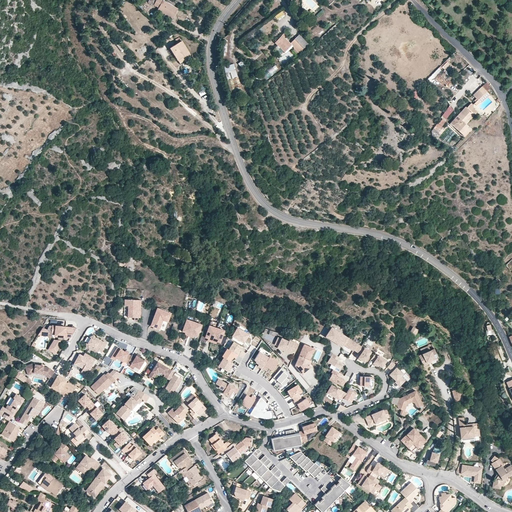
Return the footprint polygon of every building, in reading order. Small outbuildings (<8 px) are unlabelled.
[(163,0),(156,0),(154,5),(158,8),(157,10),(173,19),(179,9),(163,0)] [(282,11),(275,16),(278,21),(285,16),(282,11)] [(308,44),(298,35),(291,43),(285,37),(282,35),(275,43),(285,53),(291,46),(299,53),(308,44)] [(191,55),(182,41),(176,44),(170,48),(178,61),(185,57),(186,57),(187,57),(191,55)] [(248,66),(242,60),(238,64),(244,70),(248,66)] [(448,61),(442,67),(445,70),(451,64),(448,61)] [(233,64),(223,67),(225,73),(235,69),(233,64)] [(264,80),(275,71),(272,66),(271,67),(260,76),(263,78),(264,80)] [(238,77),(236,69),(225,73),(228,80),(238,77)] [(242,89),(239,77),(227,80),(231,93),(242,89)] [(486,82),(482,86),(487,91),(491,87),(486,82)] [(487,91),(482,86),(473,95),(478,100),(478,99),(487,91)] [(242,89),(231,93),(232,99),(244,95),(242,89)] [(490,95),(487,91),(478,99),(480,102),(481,103),(490,95)] [(475,115),(478,112),(470,104),(467,108),(475,115)] [(441,117),(446,120),(454,110),(449,106),(441,117)] [(466,124),(475,115),(467,108),(466,107),(455,118),(458,120),(453,125),(464,136),(470,130),(466,126),(467,124),(466,124)] [(142,301),(126,300),(126,306),(129,306),(129,318),(135,318),(139,319),(141,319),(142,301)] [(171,313),(157,308),(151,327),(161,329),(164,320),(168,322),(171,313)] [(203,325),(188,319),(183,331),(186,332),(186,334),(195,338),(195,335),(198,337),(203,325)] [(76,329),(49,326),(47,331),(52,334),(56,334),(55,339),(58,339),(58,341),(54,340),(48,350),(56,354),(63,341),(63,338),(71,338),(76,330),(76,329)] [(218,329),(210,326),(206,338),(209,339),(208,341),(217,344),(218,342),(221,343),(225,331),(218,329)] [(245,341),(248,334),(237,328),(232,336),(243,343),(245,341)] [(326,337),(342,347),(343,345),(348,338),(332,328),(326,337)] [(101,351),(106,343),(103,340),(103,341),(95,336),(94,334),(90,336),(90,337),(87,342),(86,342),(85,346),(88,346),(96,351),(98,349),(101,351)] [(357,352),(361,346),(348,338),(343,345),(353,351),(353,350),(357,352)] [(294,354),(298,345),(291,342),(290,341),(289,342),(282,339),(282,340),(279,347),(278,349),(285,352),(286,351),(290,352),(294,354)] [(233,342),(228,350),(237,355),(239,352),(238,352),(239,350),(241,346),(233,342)] [(434,348),(432,344),(420,349),(422,354),(418,355),(424,367),(428,365),(427,364),(426,363),(431,361),(435,359),(438,357),(437,353),(436,353),(434,349),(434,348)] [(315,350),(304,345),(295,367),(303,376),(311,368),(310,367),(308,365),(310,361),(315,350)] [(371,352),(361,345),(361,346),(357,352),(360,354),(358,357),(360,358),(360,359),(364,362),(371,352)] [(126,351),(119,347),(116,351),(119,352),(116,356),(118,358),(124,362),(125,361),(125,360),(127,361),(128,362),(130,360),(133,356),(129,354),(126,351)] [(224,358),(230,361),(232,358),(232,357),(235,358),(237,355),(228,350),(227,349),(222,357),(224,358)] [(410,357),(404,349),(402,351),(407,359),(410,357)] [(86,375),(95,359),(84,353),(82,356),(76,365),(82,369),(80,372),(86,375)] [(270,359),(259,353),(254,363),(258,366),(264,369),(270,359)] [(382,368),(386,360),(375,353),(371,359),(374,361),(373,363),(377,366),(378,365),(382,368)] [(339,357),(333,354),(328,362),(340,369),(343,363),(337,360),(339,357)] [(76,365),(82,356),(81,355),(79,359),(77,357),(73,363),(76,365)] [(137,357),(133,355),(133,356),(130,360),(128,362),(128,363),(131,365),(131,366),(134,369),(136,366),(140,369),(145,361),(141,358),(138,356),(137,357)] [(230,361),(224,358),(218,366),(227,372),(230,367),(233,363),(230,361)] [(264,369),(263,369),(267,372),(269,369),(271,370),(274,372),(279,363),(270,358),(270,359),(264,369)] [(167,378),(171,371),(168,369),(169,368),(158,362),(152,371),(148,376),(153,379),(156,374),(157,374),(156,374),(157,372),(160,372),(165,375),(164,376),(167,378)] [(41,365),(34,365),(34,363),(24,367),(27,373),(30,372),(31,374),(33,373),(41,374),(41,375),(45,375),(49,378),(54,372),(49,367),(43,367),(41,367),(41,365)] [(395,365),(393,363),(388,368),(392,371),(390,373),(392,374),(390,376),(397,382),(396,383),(401,387),(406,381),(401,377),(403,375),(394,367),(395,365)] [(122,374),(114,369),(109,374),(108,372),(105,375),(104,374),(91,386),(98,394),(105,388),(106,386),(111,382),(112,383),(122,374)] [(282,369),(273,378),(278,382),(283,386),(289,381),(286,378),(288,376),(284,373),(285,372),(282,369)] [(342,375),(333,370),(331,372),(333,373),(330,378),(343,386),(346,381),(340,378),(342,375)] [(182,379),(174,375),(175,373),(172,371),(171,371),(167,378),(170,380),(165,390),(173,395),(182,379)] [(26,378),(18,372),(15,376),(27,384),(28,382),(25,380),(26,378)] [(66,381),(58,375),(50,386),(58,392),(65,382),(66,381)] [(372,377),(360,376),(360,385),(372,385),(372,377)] [(239,388),(228,383),(227,383),(218,378),(215,383),(219,386),(218,388),(223,391),(222,393),(233,399),(239,388)] [(74,388),(67,383),(66,383),(65,382),(58,392),(62,395),(63,393),(68,396),(74,388)] [(347,392),(331,384),(327,393),(338,399),(339,397),(343,399),(347,392)] [(292,397),(294,401),(299,397),(297,394),(301,392),(297,385),(287,391),(290,395),(291,398),(292,397)] [(350,402),(355,392),(349,388),(347,392),(343,399),(350,402)] [(149,395),(139,389),(136,394),(133,398),(131,396),(125,403),(126,404),(124,406),(123,406),(116,413),(125,420),(131,413),(130,412),(129,411),(131,408),(132,409),(138,402),(139,404),(143,400),(146,402),(149,395)] [(460,389),(452,391),(454,402),(459,401),(462,401),(460,389)] [(412,408),(415,409),(423,405),(416,390),(399,398),(399,399),(397,406),(398,408),(401,409),(399,414),(405,417),(407,411),(408,409),(412,408)] [(24,399),(16,393),(13,398),(12,398),(13,399),(10,405),(8,404),(5,408),(3,406),(2,406),(0,409),(0,415),(9,421),(11,418),(12,418),(15,414),(17,410),(21,404),(24,399)] [(94,404),(85,394),(78,400),(84,407),(86,406),(89,409),(94,404)] [(196,397),(193,394),(186,400),(189,403),(196,397)] [(249,409),(256,397),(252,395),(251,397),(249,396),(246,394),(240,404),(249,409)] [(40,411),(36,409),(41,402),(34,397),(22,416),(29,420),(31,416),(34,418),(36,415),(37,415),(40,411)] [(206,408),(196,397),(189,403),(187,405),(193,410),(189,413),(194,419),(198,415),(198,416),(206,408)] [(267,404),(261,397),(250,414),(255,416),(262,418),(267,419),(273,418),(272,411),(264,411),(263,411),(263,410),(264,409),(267,404)] [(293,401),(295,405),(296,404),(297,406),(300,411),(309,405),(305,399),(302,401),(300,397),(299,397),(294,401),(293,401)] [(394,397),(391,404),(397,406),(399,399),(394,397)] [(103,414),(94,404),(89,409),(91,412),(90,413),(96,420),(103,414)] [(188,412),(181,405),(178,407),(176,409),(173,407),(167,413),(178,424),(182,420),(181,418),(185,414),(188,412)] [(388,422),(383,409),(371,415),(374,422),(371,423),(372,426),(376,424),(377,427),(388,422)] [(85,420),(91,415),(87,411),(82,416),(85,420)] [(374,422),(371,415),(365,418),(370,427),(372,426),(371,423),(374,422)] [(29,420),(22,416),(19,421),(26,425),(29,420)] [(472,423),(464,424),(463,417),(458,418),(460,427),(461,438),(474,437),(472,423)] [(109,419),(102,426),(108,433),(109,432),(112,435),(113,434),(118,429),(109,419)] [(9,421),(3,430),(1,434),(14,442),(17,437),(16,437),(15,436),(18,430),(20,427),(9,421)] [(80,429),(74,423),(69,428),(75,435),(71,440),(75,444),(78,441),(80,444),(86,438),(82,434),(83,432),(86,435),(90,432),(84,426),(80,429)] [(300,436),(302,444),(308,443),(307,435),(317,433),(316,426),(303,429),(304,433),(300,434),(300,436)] [(165,434),(158,427),(155,430),(153,427),(142,437),(150,446),(154,442),(153,441),(160,435),(162,437),(165,434)] [(414,442),(418,447),(426,439),(414,427),(401,439),(408,446),(414,442)] [(328,438),(325,442),(332,446),(334,443),(341,434),(333,428),(327,437),(328,438)] [(127,439),(118,429),(113,434),(116,437),(114,439),(117,442),(120,445),(127,439)] [(302,444),(300,436),(296,437),(296,435),(295,431),(290,432),(294,448),(302,446),(302,444)] [(294,448),(290,432),(286,433),(287,437),(287,439),(283,440),(284,444),(286,450),(294,448)] [(223,443),(216,433),(209,439),(212,444),(217,450),(215,450),(218,454),(220,452),(224,450),(228,446),(225,442),(223,443)] [(162,437),(160,435),(153,441),(154,442),(155,443),(162,437)] [(234,442),(230,438),(225,442),(228,446),(234,442)] [(236,445),(234,442),(228,446),(224,450),(226,453),(223,455),(222,456),(229,457),(232,461),(243,453),(247,458),(252,453),(250,450),(250,447),(251,447),(252,444),(249,443),(243,440),(236,445)] [(69,448),(62,442),(59,445),(60,447),(50,458),(54,462),(58,458),(61,455),(67,460),(71,456),(66,452),(69,448)] [(129,442),(122,449),(125,453),(126,451),(134,460),(141,452),(133,444),(132,445),(129,442)] [(418,447),(414,442),(408,446),(413,451),(418,447)] [(358,446),(353,443),(348,452),(356,457),(351,464),(356,468),(367,452),(359,447),(358,450),(356,448),(358,446)] [(283,451),(286,450),(284,444),(274,446),(275,452),(277,452),(277,453),(283,451)] [(191,458),(184,449),(183,449),(171,458),(178,467),(179,468),(180,467),(182,469),(191,463),(193,462),(190,458),(191,458)] [(437,464),(441,452),(434,450),(433,453),(432,455),(430,462),(436,464),(437,464)] [(300,451),(289,456),(295,461),(302,453),(300,451)] [(256,456),(253,453),(252,453),(247,458),(244,461),(250,466),(257,459),(255,456),(256,456)] [(299,464),(306,457),(302,453),(295,461),(298,465),(299,464)] [(90,458),(86,454),(76,467),(81,472),(85,467),(88,470),(90,466),(95,470),(100,463),(91,457),(90,458)] [(67,460),(61,455),(58,458),(64,464),(67,460)] [(128,465),(132,460),(128,456),(123,460),(128,465)] [(302,468),(310,460),(307,456),(306,457),(299,464),(302,468)] [(178,467),(171,458),(169,459),(169,460),(170,460),(176,469),(178,467)] [(511,475),(511,466),(510,464),(505,467),(499,458),(491,463),(495,469),(497,473),(494,478),(492,487),(500,489),(501,486),(504,486),(505,482),(508,480),(508,479),(506,477),(508,476),(509,477),(511,475)] [(255,471),(263,463),(260,460),(259,460),(257,459),(250,466),(255,471)] [(307,470),(314,463),(310,460),(302,468),(306,471),(307,470)] [(311,474),(318,466),(315,462),(314,463),(307,470),(311,474)] [(387,469),(377,462),(375,466),(376,466),(375,468),(374,467),(370,465),(367,470),(367,471),(367,472),(367,473),(369,474),(370,474),(372,471),(377,474),(378,472),(383,476),(387,469)] [(199,471),(194,465),(191,463),(182,469),(179,472),(181,474),(183,472),(192,485),(193,485),(194,487),(199,484),(198,483),(197,482),(200,479),(196,474),(198,472),(199,471)] [(266,466),(263,463),(255,471),(260,477),(268,469),(265,467),(266,466)] [(481,467),(461,464),(460,473),(473,475),(472,481),(478,482),(481,467)] [(314,477),(322,469),(318,466),(311,474),(314,477)] [(102,481),(105,483),(111,474),(103,468),(86,490),(90,494),(92,491),(94,493),(96,490),(99,492),(103,486),(100,484),(102,481)] [(156,471),(154,469),(147,474),(150,478),(143,483),(148,489),(153,485),(159,492),(165,487),(153,474),(156,471)] [(268,469),(260,477),(265,482),(274,473),(271,470),(270,471),(268,469)] [(181,474),(179,472),(178,473),(170,478),(172,481),(181,474)] [(192,485),(183,472),(181,474),(190,487),(192,485)] [(255,472),(251,475),(257,481),(260,478),(255,472)] [(277,476),(274,473),(265,482),(270,487),(278,479),(276,477),(277,476)] [(368,478),(366,476),(365,477),(364,477),(364,475),(363,475),(358,483),(372,493),(375,489),(376,488),(374,487),(373,486),(375,483),(376,484),(379,480),(370,474),(368,478)] [(37,482),(40,485),(46,477),(43,475),(37,482)] [(51,481),(46,477),(40,485),(45,489),(46,488),(51,492),(56,495),(63,485),(53,478),(51,481)] [(290,480),(287,477),(281,482),(278,479),(270,487),(272,488),(280,492),(281,489),(290,480)] [(350,484),(343,478),(340,482),(338,484),(344,490),(350,484)] [(32,488),(23,481),(19,487),(28,493),(32,488)] [(419,490),(411,482),(400,492),(404,497),(410,503),(413,500),(412,499),(416,495),(415,493),(417,492),(419,490)] [(339,495),(344,490),(338,484),(335,486),(332,489),(339,495)] [(332,489),(332,488),(329,491),(324,485),(321,488),(326,493),(327,495),(333,501),(339,495),(332,489)] [(251,491),(236,486),(234,493),(235,497),(239,498),(239,500),(243,501),(244,498),(248,499),(251,491)] [(52,503),(44,499),(46,495),(40,492),(36,500),(39,501),(40,502),(37,509),(35,508),(32,511),(49,511),(52,508),(50,507),(52,503)] [(213,502),(207,492),(195,499),(200,509),(205,506),(213,502)] [(451,494),(450,493),(445,494),(445,492),(441,493),(441,496),(439,496),(439,502),(442,505),(440,508),(441,509),(437,511),(444,511),(443,511),(446,507),(449,507),(452,503),(456,503),(455,497),(451,497),(451,494)] [(305,503),(295,493),(289,499),(292,502),(286,509),(288,511),(298,511),(297,510),(300,507),(301,508),(305,503)] [(273,499),(263,495),(262,496),(261,500),(260,503),(258,503),(255,511),(257,511),(265,511),(267,506),(270,507),(273,499)] [(322,497),(320,499),(328,506),(333,501),(327,495),(324,498),(322,497)] [(410,503),(404,497),(390,510),(391,511),(406,511),(409,510),(410,509),(409,508),(412,505),(410,503)] [(20,503),(13,499),(12,501),(9,499),(6,504),(17,510),(20,503)] [(200,509),(195,499),(184,505),(187,511),(201,511),(200,509)] [(316,506),(321,511),(322,511),(328,506),(320,499),(318,501),(319,502),(316,506)] [(369,506),(364,501),(352,511),(374,511),(375,511),(370,505),(369,506)] [(120,511),(135,511),(136,511),(125,502),(123,505),(124,506),(122,508),(120,511)] [(299,511),(307,504),(305,503),(301,508),(300,507),(297,510),(298,511),(299,511)]
